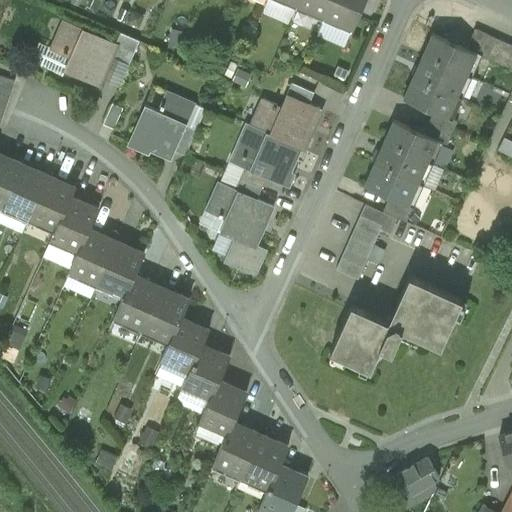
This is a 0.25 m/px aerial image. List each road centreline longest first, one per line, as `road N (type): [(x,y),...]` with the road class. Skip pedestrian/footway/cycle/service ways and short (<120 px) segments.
road 1 (residential): [(405,0),(251,338)]
road 2 (residential): [(251,338),(135,177),(39,113)]
road 3 (residential): [(353,488),(251,338)]
road 4 (residential): [(511,412),(420,442),(353,488)]
